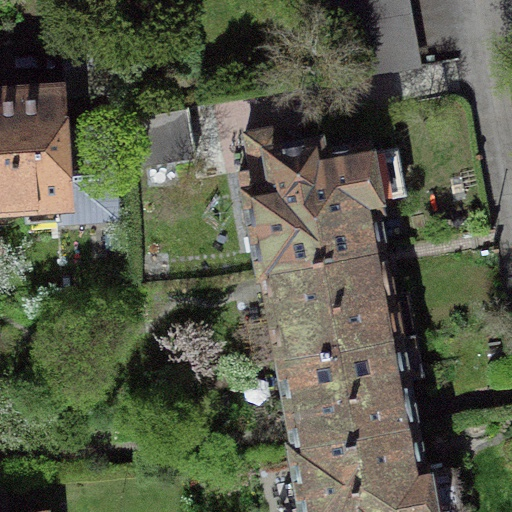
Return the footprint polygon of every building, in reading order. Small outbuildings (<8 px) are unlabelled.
[(335,0),(350,79),(414,68),(405,14),(402,0),(335,0)] [(0,91),(0,204),(63,200),(68,218),(114,215),(108,129),(63,132),(61,88),(0,91)] [(191,132),(187,108),(127,118),(130,168),(196,157),(191,132)] [(261,270),(381,249),(374,207),(379,206),(377,197),(403,193),(395,149),(369,154),(367,144),(321,152),(319,140),(281,146),(279,137),(277,127),(245,132),(251,168),(239,170),(243,194),(248,193),(261,270)] [(281,357),(393,337),(386,300),(390,299),(383,259),(381,249),(261,270),(262,271),(266,270),(281,357)] [(293,447),(413,425),(411,415),(404,375),(400,376),(393,337),(281,357),(297,444),(293,444),(293,447)] [(420,467),(413,425),(293,447),(305,511),(460,511),(453,471),(427,475),(425,466),(420,467)]
